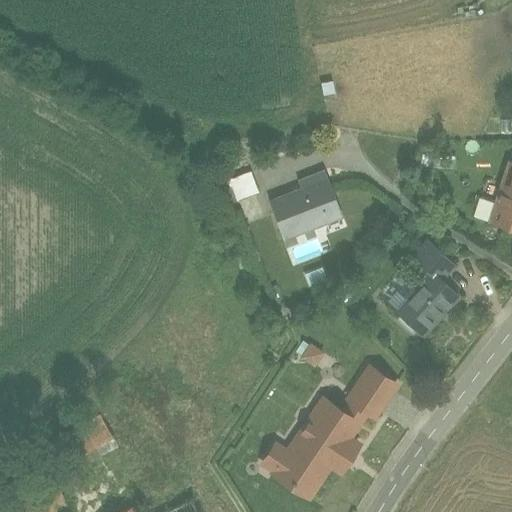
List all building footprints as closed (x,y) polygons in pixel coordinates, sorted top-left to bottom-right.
[(511,236),(511,165),(508,164),(490,230),(511,236)] [(242,199),(264,190),(255,169),(234,178),(242,199)] [(342,223),(324,175),(296,185),(300,195),(270,205),(283,244),(342,223)] [(455,268),(429,243),(410,262),(422,274),(390,309),(424,341),(463,300),(443,280),(455,268)] [(399,385),(368,365),(343,405),(323,392),(288,448),(278,441),(261,468),(272,475),(270,479),(311,504),(332,471),(342,477),(361,448),(350,441),(367,415),(376,421),(399,385)] [(18,499),(23,511),(54,511),(43,487),(18,499)]
